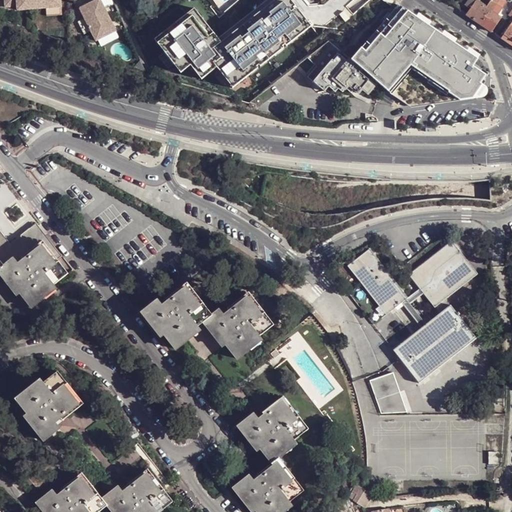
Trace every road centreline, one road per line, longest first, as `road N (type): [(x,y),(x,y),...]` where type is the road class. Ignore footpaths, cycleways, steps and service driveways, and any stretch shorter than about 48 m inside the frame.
road 1 (residential): [(13,167),(208,417),(207,438),(179,462)]
road 2 (primary): [(179,124),(342,146),(452,146)]
road 3 (residential): [(179,462),(94,360),(58,347),(0,356)]
road 4 (residential): [(502,219),(399,221),(309,263)]
road 5 (primary): [(0,67),(179,124)]
road 6 (residential): [(309,263),(180,190),(165,170)]
road 7 (residential): [(165,170),(149,177),(62,137),(13,167)]
road 8 (residential): [(511,367),(498,267),(502,219)]
road 9 (residential): [(373,368),(309,263)]
